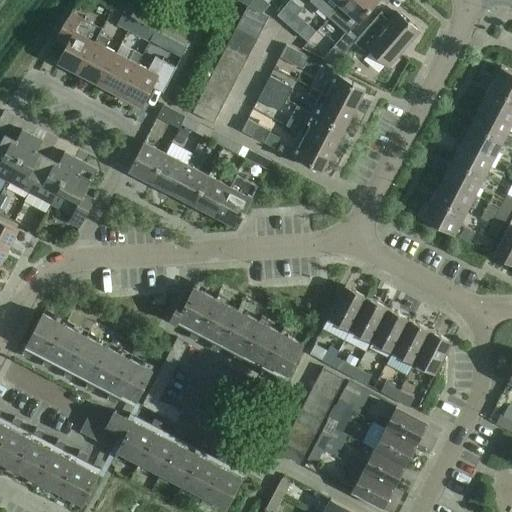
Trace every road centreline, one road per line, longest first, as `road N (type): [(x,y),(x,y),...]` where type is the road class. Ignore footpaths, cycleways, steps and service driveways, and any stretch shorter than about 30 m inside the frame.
road 1 (residential): [(77,262),(354,247)]
road 2 (residential): [(354,247),(454,47),(465,4)]
road 3 (residential): [(420,511),(477,398),(482,313)]
road 4 (residential): [(120,168),(140,132),(33,74),(13,111)]
road 5 (residential): [(482,313),(354,247)]
road 6 (residential): [(13,111),(120,168)]
